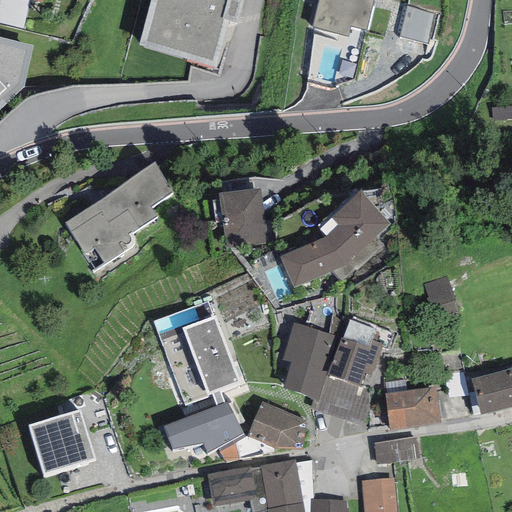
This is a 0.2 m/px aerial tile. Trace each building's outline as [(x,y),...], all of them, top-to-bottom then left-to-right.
[(149,0),(137,46),(216,67),(229,21),(237,23),(243,0),(149,0)] [(373,0),(318,0),(312,27),(348,36),(350,28),(365,32),(373,0)] [(434,15),(406,6),(398,37),(429,44),(434,15)] [(33,45),(0,37),(0,110),(23,88),(33,45)] [(133,235),(132,233),(157,217),(150,207),(173,192),(155,164),(63,222),(94,271),(129,249),(130,248),(132,246),(133,244),(134,241),(133,239),(133,237),(133,235)] [(259,188),(218,193),(225,248),(266,243),(259,188)] [(361,190),(331,219),(319,229),(327,237),(279,257),(293,288),(332,271),(342,281),(354,270),(356,271),(383,246),(375,238),(390,224),(361,190)] [(446,277),(423,285),(436,323),(459,315),(446,277)] [(215,316),(181,329),(207,395),(211,393),(220,390),(241,382),(215,316)] [(340,339),(293,323),(281,360),(291,364),(282,389),(312,399),(319,401),(340,339)] [(368,347),(340,339),(319,401),(312,399),(310,408),(363,427),(368,410),(368,390),(360,387),(364,375),(371,376),(372,371),(374,372),(382,344),(371,341),(368,347)] [(511,368),(471,379),(480,415),(511,407),(511,368)] [(464,372),(444,375),(448,398),(468,396),(464,372)] [(435,387),(384,394),(390,431),(441,424),(435,387)] [(225,404),(220,390),(211,393),(216,407),(225,404)] [(305,421),(261,402),(247,436),(275,448),(303,448),(305,421)] [(216,407),(163,427),(172,449),(203,443),(207,454),(243,434),(227,403),(225,404),(216,407)] [(80,410),(28,425),(42,476),(95,461),(80,410)] [(416,437),(373,443),(377,465),(419,458),(416,437)] [(296,464),(295,459),(207,475),(212,507),(250,500),(251,511),(261,511),(268,511),(267,511),(309,511),(310,499),(313,499),(312,461),(296,464)] [(396,511),(394,479),(361,481),(363,511),(396,511)] [(313,499),(310,499),(309,511),(348,511),(349,509),(346,509),(345,501),(313,499)]
